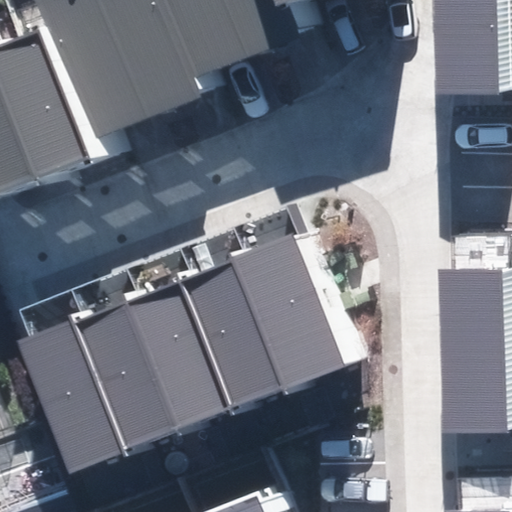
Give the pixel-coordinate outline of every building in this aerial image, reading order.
[(36,0),(47,28),(15,40),(65,173),(124,151),(115,133),(66,0),(36,0)] [(120,0),(66,0),(115,133),(164,118),(120,0)] [(120,0),(164,118),(219,98),(209,72),(183,0),(120,0)] [(183,0),(209,72),(260,53),(240,0),(183,0)] [(240,0),(260,53),(314,34),(301,0),(240,0)] [(498,88),(497,0),(436,0),(437,89),(498,88)] [(0,196),(65,173),(15,40),(0,45),(0,196)] [(328,213),(253,242),(313,402),(390,374),(328,213)] [(253,242),(152,279),(212,439),(313,402),(253,242)] [(503,426),(502,268),(441,268),(443,427),(503,426)] [(152,279),(51,317),(110,476),(212,439),(152,279)] [(297,511),(289,489),(227,511),(297,511)]
